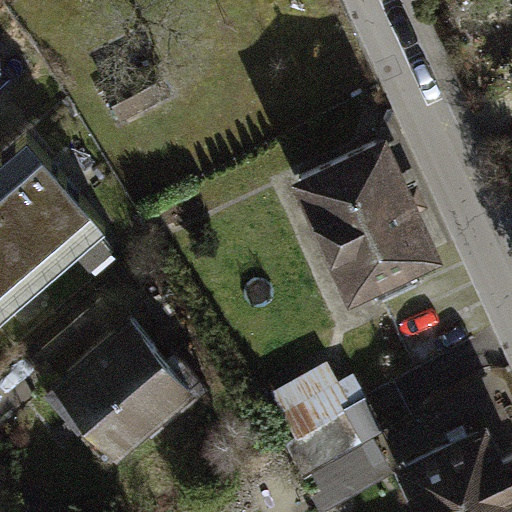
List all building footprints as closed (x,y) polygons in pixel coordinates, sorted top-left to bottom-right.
[(387,124),(288,164),(341,295),(441,255),(387,124)] [(0,312),(106,219),(29,130),(0,154),(0,312)] [(48,376),(107,446),(189,376),(130,306),(48,376)] [(348,407),(287,440),(306,473),(366,439),(348,407)] [(511,453),(499,460),(483,427),(406,464),(428,511),(511,511),(511,491),(509,485),(511,483),(511,453)]
